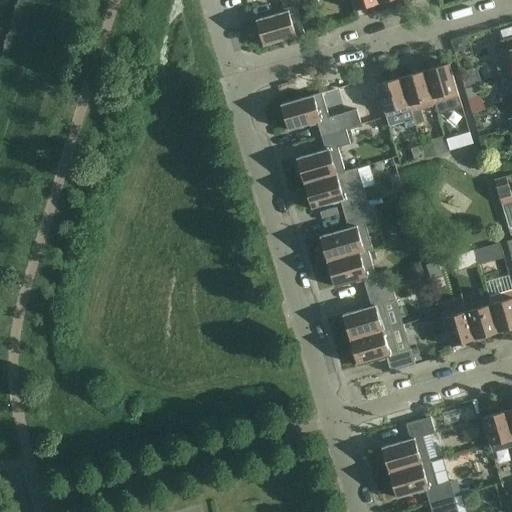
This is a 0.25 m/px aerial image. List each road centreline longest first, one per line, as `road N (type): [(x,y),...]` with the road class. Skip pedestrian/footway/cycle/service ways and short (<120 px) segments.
road 1 (residential): [(337,422),(234,85)]
road 2 (residential): [(234,85),(511,3)]
road 3 (residential): [(337,422),(511,371)]
